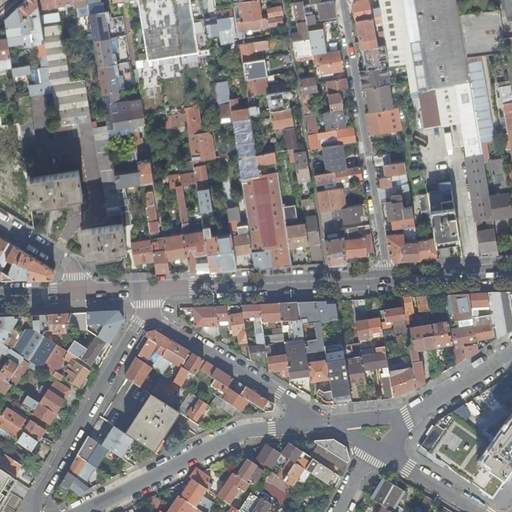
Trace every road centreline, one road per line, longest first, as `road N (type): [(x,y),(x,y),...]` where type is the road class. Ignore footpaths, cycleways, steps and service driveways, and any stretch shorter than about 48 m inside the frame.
road 1 (residential): [(343,0),(388,278)]
road 2 (secondary): [(141,297),(388,278)]
road 3 (residential): [(246,431),(294,420),(279,392),(146,313)]
road 4 (residential): [(37,511),(39,495),(146,313)]
road 5 (residential): [(82,511),(246,431)]
road 6 (residential): [(372,448),(511,353)]
road 7 (residential): [(0,222),(78,277),(141,297)]
road 8 (secondary): [(0,301),(141,297)]
road 9 (secondary): [(388,278),(511,272)]
